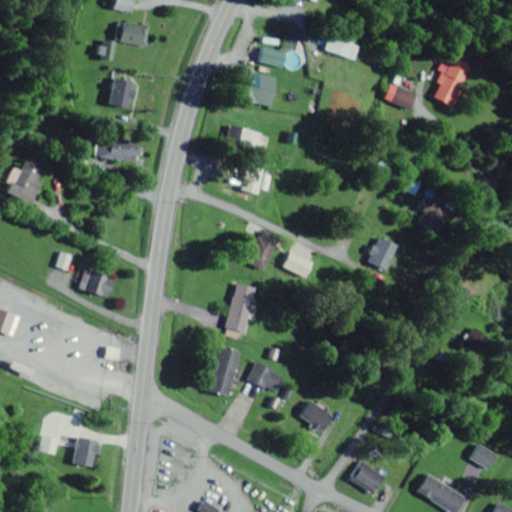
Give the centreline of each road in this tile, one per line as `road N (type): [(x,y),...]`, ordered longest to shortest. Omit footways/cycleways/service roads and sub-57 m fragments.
road 1 (primary): [(143,398),(178,152),(234,0)]
road 2 (residential): [(322,491),(401,370),(511,155)]
road 3 (residential): [(363,511),(143,398)]
